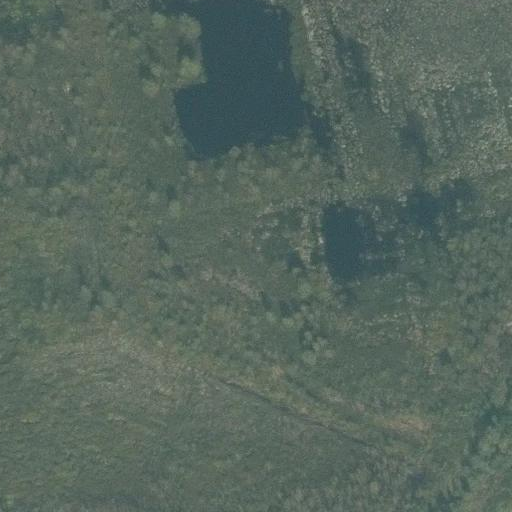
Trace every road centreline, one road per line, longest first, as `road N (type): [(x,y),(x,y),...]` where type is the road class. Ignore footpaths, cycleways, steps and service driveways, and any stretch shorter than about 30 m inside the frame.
road 1 (track): [(136,272),(82,0)]
road 2 (track): [(511,377),(436,511)]
